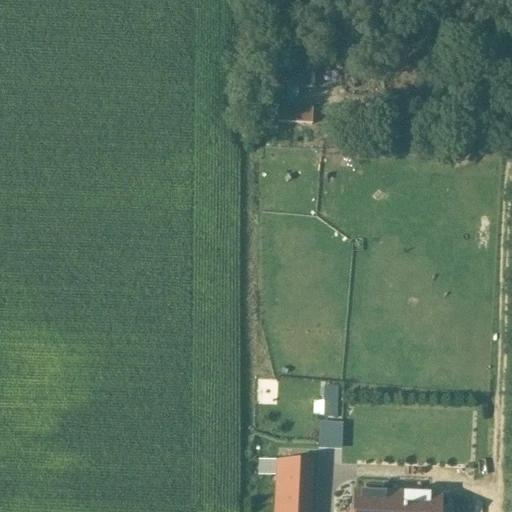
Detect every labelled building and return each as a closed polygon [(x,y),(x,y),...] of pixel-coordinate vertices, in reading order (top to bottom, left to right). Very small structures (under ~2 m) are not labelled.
[(313,69),(275,67),(274,87),(312,89),(313,69)] [(312,109),(271,107),(270,124),(311,126),(312,109)] [(382,110),(369,109),(368,130),(382,131),(382,110)] [(308,511),(311,463),(277,462),(274,511),(308,511)] [(438,511),(439,497),(355,493),(353,511),(438,511)]
